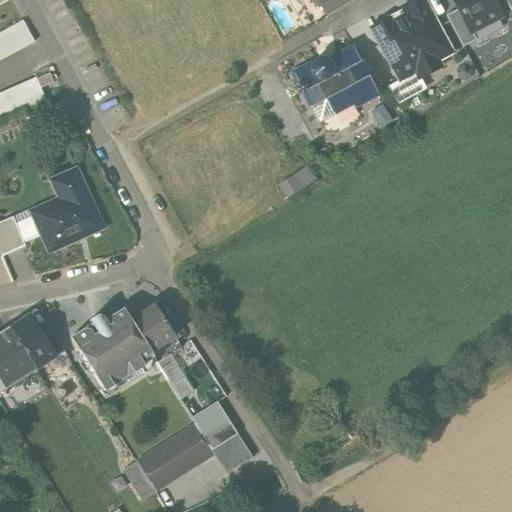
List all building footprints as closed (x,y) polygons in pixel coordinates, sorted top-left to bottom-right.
[(330,0),(320,6),(326,17),(355,0),(330,0)] [(500,17),(490,0),(451,0),(457,11),(470,34),(471,33),(500,17)] [(423,2),(402,13),(404,18),(392,25),(390,20),(371,30),(399,83),(415,74),(417,80),(420,80),(440,70),(440,67),(438,62),(452,55),(423,2)] [(470,34),(457,11),(445,17),(462,49),(476,41),(471,33),(470,34)] [(22,22),(0,34),(0,61),(33,43),(22,22)] [(353,49),(330,61),(330,63),(327,61),(325,60),(322,59),(319,59),(317,60),(314,61),(312,63),(311,66),(310,68),(308,67),(293,75),(298,85),(296,89),(298,94),(303,94),(311,109),(325,101),(332,114),(352,103),(354,107),(377,95),(353,49)] [(35,79),(0,94),(0,120),(45,101),(40,89),(53,84),(49,75),(36,81),(35,79)] [(307,168),(278,187),(287,201),(316,182),(307,168)] [(76,170),(53,180),(63,203),(31,218),(48,254),(103,230),(76,170)] [(12,218),(0,223),(0,252),(2,258),(24,248),(12,218)] [(181,348),(154,306),(129,322),(150,354),(160,347),(167,357),(181,348)] [(96,318),(90,322),(90,321),(88,322),(91,326),(70,339),(81,356),(80,363),(86,364),(88,367),(87,374),(93,375),(104,392),(108,397),(146,373),(143,368),(143,367),(140,363),(151,356),(150,354),(129,322),(121,311),(103,322),(101,319),(96,318)] [(39,336),(28,318),(9,330),(31,365),(35,371),(54,359),(39,336)] [(31,365),(9,330),(0,335),(0,382),(1,384),(2,383),(31,365)] [(64,352),(49,330),(39,336),(54,359),(64,352)] [(1,384),(0,382),(0,404),(8,417),(20,410),(2,383),(1,384)] [(216,403),(191,419),(195,426),(203,438),(228,422),(216,403)] [(195,426),(136,464),(154,492),(214,454),(212,451),(203,438),(195,426)] [(237,435),(212,451),(214,454),(227,474),(252,459),(237,435)]
